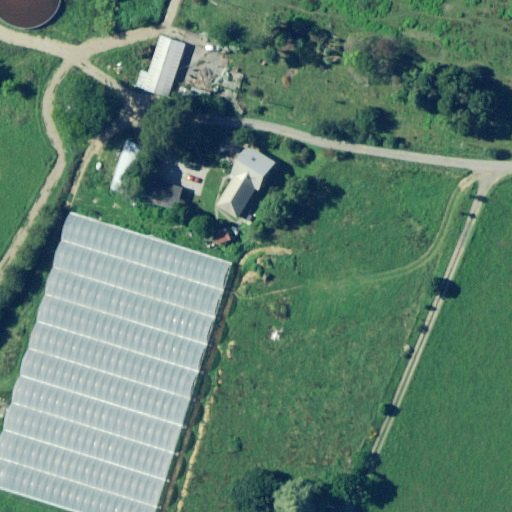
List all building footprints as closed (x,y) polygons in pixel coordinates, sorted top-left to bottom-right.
[(188,44),(163,36),(151,73),(144,71),(138,87),(170,97),(188,44)] [(210,92),(183,89),(182,98),(209,101),(210,92)] [(144,146),(130,141),(113,188),(126,193),(144,146)] [(279,162),(252,145),(236,171),(240,173),(220,205),(241,218),(259,188),(262,189),(279,162)] [(233,240),(227,230),(215,237),(221,247),(233,240)]
